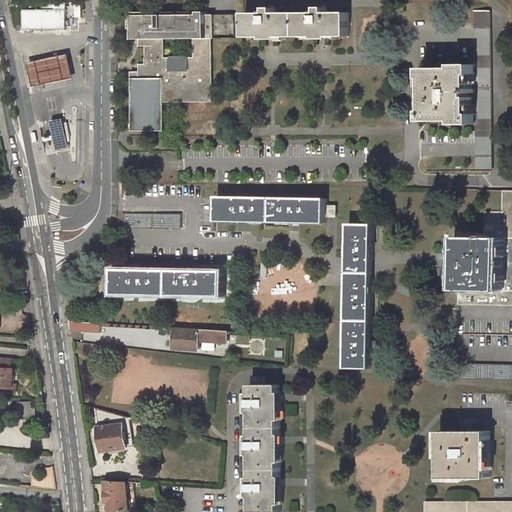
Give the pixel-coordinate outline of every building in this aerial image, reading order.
[(491,153),(492,21),(489,21),(489,7),(476,7),(476,61),(475,72),(473,72),(473,110),(476,110),(476,121),(475,168),(490,168),(489,153),(491,153)] [(69,27),(69,8),(25,9),(26,28),(69,27)] [(350,34),(350,10),(246,11),(246,35),(350,34)] [(132,38),(146,38),(146,63),(139,63),(140,70),(132,71),(133,130),(165,130),(165,102),(211,101),(211,37),(213,37),(213,13),(206,14),(205,11),(197,11),(198,14),(194,14),(194,11),(163,11),(163,14),(151,14),(152,11),(129,11),(129,28),(132,28),(132,38)] [(236,35),(236,15),(214,15),(214,34),(236,35)] [(73,79),(69,55),(30,64),(36,86),(73,79)] [(475,72),(476,61),(456,61),(456,67),(424,67),(424,78),(427,78),(428,104),(424,104),(424,114),(457,114),(457,121),(476,121),(476,110),(473,110),(473,72),(475,72)] [(57,150),(71,147),(66,118),(51,121),(57,150)] [(511,303),(511,188),(503,188),(502,237),(458,236),(456,302),(511,303)] [(337,215),(337,204),(328,204),(328,197),(217,195),(217,220),(328,222),(327,215),(337,215)] [(182,228),(182,213),(125,212),(125,227),(182,228)] [(372,339),(375,223),(350,222),(347,338),(348,338),(372,339)] [(224,295),(224,271),(114,269),(114,293),(224,295)] [(90,322),(71,321),(73,332),(88,333),(90,322)] [(200,331),(177,330),(175,350),(199,352),(200,339),(216,340),(217,330),(201,329),(200,331)] [(372,339),(348,338),(347,368),(374,368),(373,339),(372,339)] [(275,357),(283,358),(285,350),(277,349),(275,357)] [(0,356),(0,387),(5,387),(14,388),(14,384),(15,370),(12,369),(13,357),(0,356)] [(511,366),(456,365),(456,380),(511,380),(511,366)] [(265,378),(252,378),(252,384),(251,385),(251,400),(248,400),(248,408),(251,408),(252,443),(249,443),(249,451),(252,450),(252,485),(249,484),(249,492),(252,492),(252,511),(281,511),(280,386),(265,386),(265,378)] [(14,388),(5,387),(5,393),(18,393),(18,384),(14,384),(14,388)] [(20,416),(36,415),(35,401),(19,401),(20,416)] [(124,416),(95,409),(99,430),(95,431),(96,440),(100,440),(102,452),(129,448),(124,416)] [(167,428),(157,425),(155,434),(165,436),(167,428)] [(493,430),(445,430),(445,477),(492,477),(493,430)] [(54,467),(46,468),(47,477),(36,476),(34,485),(57,487),(54,467)] [(128,482),(105,480),(106,482),(104,482),(104,490),(106,490),(107,502),(110,501),(111,511),(130,510),(128,482)] [(511,511),(511,499),(426,500),(426,511),(511,511)]
